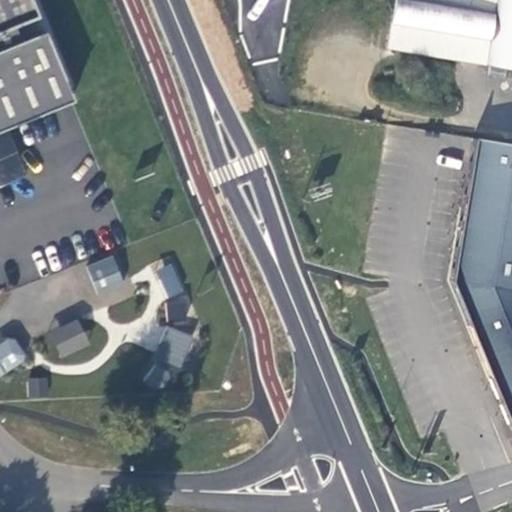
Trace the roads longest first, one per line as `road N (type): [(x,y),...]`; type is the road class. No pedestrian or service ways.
road 1 (secondary): [(198,64),(225,179),(329,429)]
road 2 (secondary): [(345,420),(198,64)]
road 3 (secondary): [(132,489),(335,502),(348,511)]
road 4 (secondary): [(329,429),(240,476),(132,489)]
road 5 (residential): [(132,489),(53,490),(0,505)]
road 6 (secondary): [(483,491),(413,498),(364,466)]
